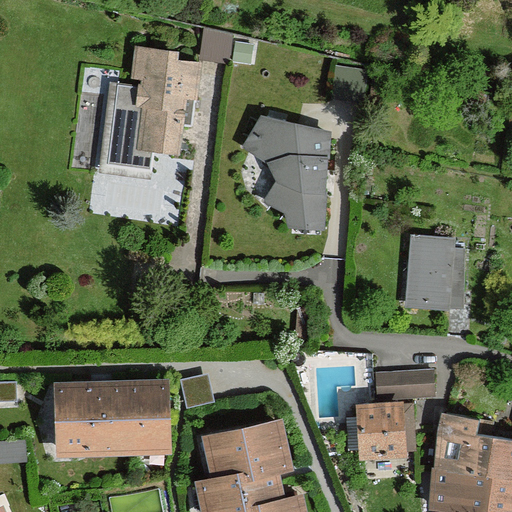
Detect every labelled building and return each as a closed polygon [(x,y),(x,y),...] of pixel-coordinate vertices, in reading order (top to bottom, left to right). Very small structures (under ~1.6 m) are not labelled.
[(233,34),(204,27),(200,59),(214,61),(230,63),(233,34)] [(253,45),(237,43),(235,60),(250,62),(253,45)] [(108,162),(151,168),(153,147),(178,150),(181,122),(191,123),(198,63),(175,61),(176,52),(138,48),(134,75),(144,75),(143,87),(119,84),(108,162)] [(369,70),(336,65),(331,98),(348,100),(364,102),(369,70)] [(330,131),(262,115),(245,145),(270,161),(279,179),(266,200),(286,210),(291,225),(324,227),(326,192),(324,192),(326,154),(328,154),(330,131)] [(455,234),(412,231),(404,305),(450,310),(455,234)] [(378,399),(357,400),(360,455),(409,452),(405,397),(435,396),(433,367),(376,370),(378,399)] [(204,372),(182,378),(188,400),(209,394),(204,372)] [(169,445),(169,379),(52,379),(52,445),(169,445)] [(0,381),(0,396),(15,396),(15,382),(0,381)] [(511,511),(511,435),(473,426),(477,413),(442,407),(428,505),(442,507),(442,511),(511,511)] [(281,415),(202,432),(211,470),(195,473),(203,511),(304,511),(300,488),(284,491),(279,466),(291,463),(281,415)] [(0,458),(31,458),(31,436),(0,437),(0,458)]
